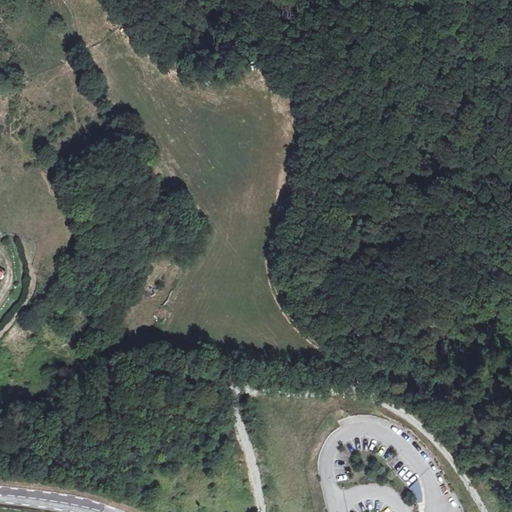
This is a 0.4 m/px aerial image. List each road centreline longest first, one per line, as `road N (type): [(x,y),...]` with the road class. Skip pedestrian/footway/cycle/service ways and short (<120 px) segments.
road 1 (track): [(230,386),(284,398),(349,392),(391,405),(434,437),(488,511)]
road 2 (track): [(263,511),(230,386)]
